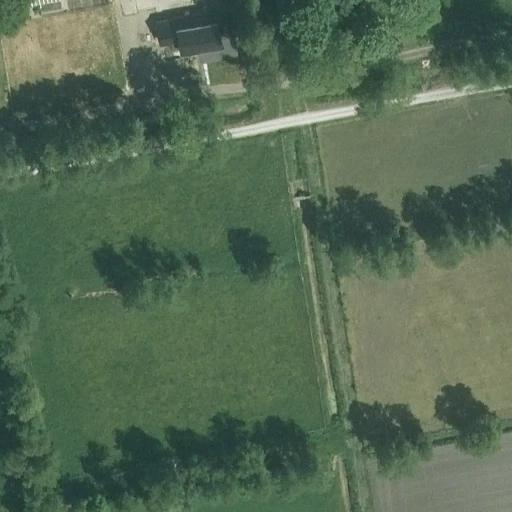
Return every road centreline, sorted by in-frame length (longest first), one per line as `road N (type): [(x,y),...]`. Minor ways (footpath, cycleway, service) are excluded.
road 1 (track): [(0,132),(511,37)]
road 2 (track): [(0,176),(511,82)]
